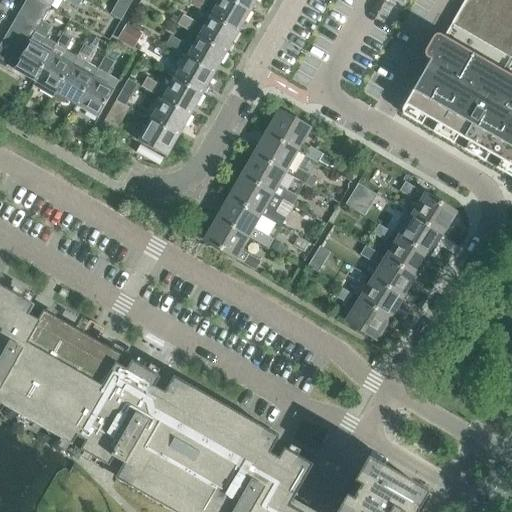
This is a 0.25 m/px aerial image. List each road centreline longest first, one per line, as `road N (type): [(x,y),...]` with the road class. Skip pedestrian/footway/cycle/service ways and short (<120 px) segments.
road 1 (residential): [(482,187),(326,92),(377,0)]
road 2 (residential): [(137,177),(177,181),(193,171),(296,0)]
road 3 (residential): [(482,187),(490,212),(480,242),(398,395)]
